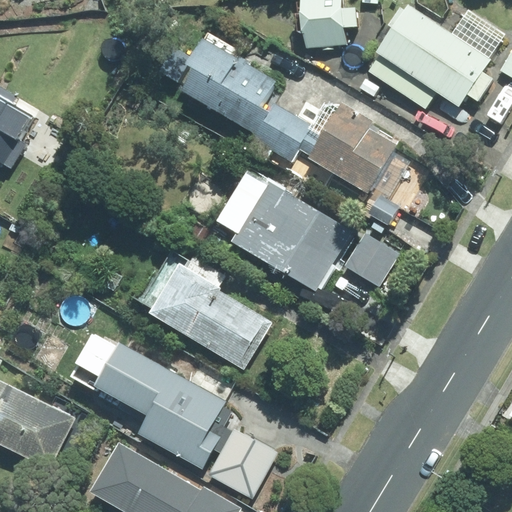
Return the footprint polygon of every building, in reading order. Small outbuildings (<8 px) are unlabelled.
[(352,47),(347,0),(306,0),(312,51),(352,47)] [(497,61),(415,9),(412,14),(407,10),(395,29),(401,32),(373,74),(430,111),(441,94),(465,110),(473,97),(484,104),(501,78),(491,71),(497,61)] [(313,160),(371,195),(400,146),(371,129),(375,122),(344,104),(326,135),(274,103),(269,111),(264,108),(279,82),(211,41),(194,68),(202,72),(189,94),(258,136),(256,141),(293,163),(301,150),(314,158),(313,160)] [(0,161),(16,171),(31,145),(26,142),(40,118),(18,105),(22,99),(0,85),(0,161)] [(43,190),(49,180),(41,175),(35,185),(43,190)] [(277,189),(256,176),(226,227),(247,240),(242,248),(320,294),(356,233),(278,187),(277,189)] [(41,195),(21,183),(5,209),(25,222),(41,195)] [(401,211),(382,199),(372,215),(392,227),(401,211)] [(403,255),(368,234),(349,268),(383,289),(403,255)] [(250,373),(279,325),(229,296),(230,293),(192,270),(196,264),(177,253),(146,304),(160,313),(158,317),(250,373)] [(144,438),(206,473),(222,443),(233,450),(250,419),(228,406),(229,404),(162,366),(150,387),(110,364),(89,401),(120,419),(128,402),(139,409),(137,412),(154,421),(144,438)] [(82,420),(0,380),(0,445),(57,473),(82,420)] [(96,497),(122,511),(243,511),(244,510),(207,489),(205,492),(124,447),(96,497)]
